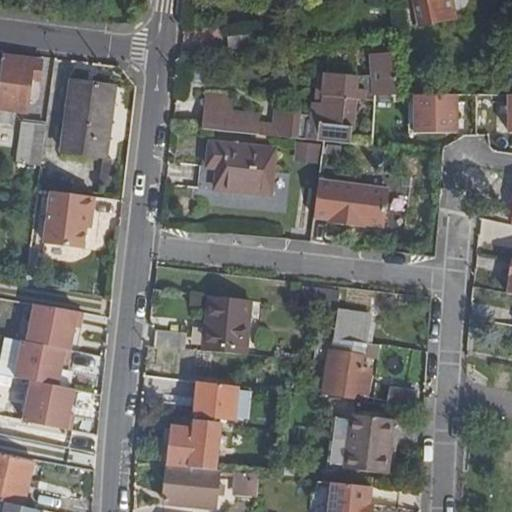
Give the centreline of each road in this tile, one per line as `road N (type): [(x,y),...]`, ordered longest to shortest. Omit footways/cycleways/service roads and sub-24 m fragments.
road 1 (residential): [(452,278),(137,243)]
road 2 (residential): [(137,243),(115,511)]
road 3 (residential): [(452,278),(439,511)]
road 4 (residential): [(158,50),(137,243)]
road 5 (residential): [(511,168),(460,160),(452,278)]
road 6 (residential): [(0,30),(158,50)]
